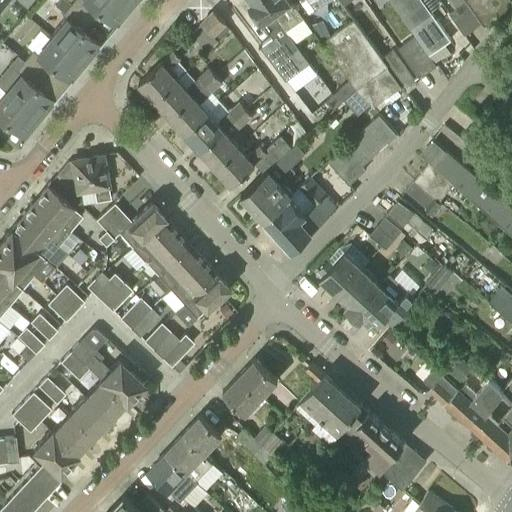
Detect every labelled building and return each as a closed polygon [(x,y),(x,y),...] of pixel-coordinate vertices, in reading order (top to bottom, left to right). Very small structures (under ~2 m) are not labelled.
[(58,0),(54,5),(63,12),(69,4),(63,0),(58,0)] [(116,24),(130,8),(120,0),(72,0),(69,4),(90,21),(97,12),(115,27),(116,25),(116,24)] [(310,62),(287,29),(285,30),(281,23),(279,25),(272,14),(276,12),(267,0),(251,0),(249,2),(273,37),(261,46),(285,80),(310,62)] [(285,30),(287,29),(304,17),(291,0),(267,0),(276,12),(272,14),(279,25),(281,23),(285,30)] [(422,0),(392,0),(417,35),(415,37),(428,55),(429,54),(450,40),(422,0)] [(453,18),(465,35),(482,23),(467,0),(456,7),(449,12),(453,18)] [(511,0),(466,0),(467,0),(482,23),(484,25),(498,15),(499,15),(511,0)] [(82,30),(90,21),(69,4),(63,12),(61,14),(65,18),(50,35),(84,63),(98,46),(98,47),(100,45),(82,30)] [(202,22),(214,35),(227,23),(214,11),(202,22)] [(402,85),(383,59),(355,18),(330,35),(323,41),(334,57),(351,79),(357,88),(372,106),(402,85)] [(330,35),(329,31),(325,24),(323,19),(311,24),(323,41),(330,35)] [(34,21),(21,37),(37,50),(50,34),(34,21)] [(219,40),(214,35),(202,22),(191,33),(208,50),(219,40)] [(70,80),(84,63),(50,35),(36,53),(32,50),(23,60),(44,77),(51,67),(69,82),(71,81),(70,80)] [(437,66),(429,54),(428,55),(415,37),(399,47),(419,77),(437,66)] [(394,50),(383,59),(402,85),(403,84),(407,91),(416,85),(394,50)] [(154,99),(179,77),(171,69),(180,58),(174,51),(138,82),(154,99)] [(36,86),(44,77),(23,60),(15,70),(19,73),(5,91),(38,119),(52,102),(53,102),(54,101),(36,86)] [(169,116),(216,73),(209,66),(188,87),(179,77),(154,99),(169,116)] [(201,102),(223,81),(216,73),(169,116),(185,133),(210,111),(201,102)] [(334,107),(347,97),(357,88),(351,79),(327,99),(334,107)] [(23,137),(38,119),(5,91),(0,96),(0,129),(6,123),(23,137)] [(200,150),(247,108),(240,100),(230,110),(221,101),(210,111),(185,133),(200,150)] [(216,167),(241,145),(232,135),(254,115),(247,108),(200,150),(216,167)] [(397,133),(384,118),(380,113),(371,121),(389,141),(397,133)] [(380,149),(389,141),(371,121),(362,129),(380,149)] [(492,160),(503,147),(472,121),(461,135),(492,160)] [(371,157),(380,149),(362,129),(353,137),(371,157)] [(266,170),(293,146),(280,133),(263,150),(259,145),(250,154),(241,145),(216,167),(232,184),(257,161),(266,170)] [(362,165),(371,157),(353,137),(345,145),(362,165)] [(263,218),(292,191),(276,174),(281,169),(284,172),(306,152),(297,143),(293,146),(266,170),(241,194),(263,218)] [(366,169),(362,165),(345,145),(327,160),(349,184),(366,169)] [(511,204),(463,163),(462,165),(447,152),(436,164),(456,181),(454,183),(511,233),(511,204)] [(110,198),(102,154),(71,160),(71,164),(74,179),(77,192),(81,192),(94,189),(96,201),(110,198)] [(456,181),(436,164),(434,166),(429,162),(415,179),(440,201),(454,183),(456,181)] [(71,164),(59,178),(57,181),(67,189),(74,179),(71,164)] [(292,191),(263,218),(292,249),(338,208),(309,177),(294,192),(292,191)] [(440,201),(415,179),(406,190),(433,213),(442,203),(440,201)] [(34,201),(69,230),(82,215),(47,186),(34,201)] [(403,224),(402,225),(400,228),(419,243),(425,236),(433,226),(415,211),(414,212),(398,199),(388,211),(403,224)] [(80,238),(69,230),(34,201),(22,215),(57,244),(68,252),(80,238)] [(104,227),(122,210),(115,201),(96,219),(104,227)] [(131,220),(122,210),(104,227),(106,229),(113,237),(117,233),(131,246),(164,216),(151,202),(131,220)] [(400,228),(402,225),(403,224),(388,211),(383,218),(398,231),(400,228)] [(56,245),(57,244),(22,215),(10,230),(44,258),(45,259),(56,245)] [(164,216),(131,246),(144,260),(177,230),(164,216)] [(390,240),(398,231),(383,218),(375,227),(370,233),(386,246),(390,240)] [(506,228),(500,223),(492,232),(498,237),(506,228)] [(106,244),(113,237),(106,229),(99,236),(106,244)] [(45,259),(44,258),(10,230),(0,242),(0,246),(33,274),(42,281),(54,267),(45,259)] [(144,260),(157,274),(190,244),(177,230),(144,260)] [(403,237),(395,247),(406,256),(414,246),(403,237)] [(170,288),(203,258),(190,244),(157,274),(152,279),(165,293),(170,288)] [(0,271),(21,289),(33,274),(0,246),(0,271)] [(338,293),(362,267),(344,251),(332,263),(328,259),(319,270),(323,274),(320,277),(338,293)] [(432,255),(424,264),(433,271),(440,263),(432,255)] [(203,258),(170,288),(183,302),(216,273),(203,258)] [(444,263),(427,284),(435,290),(452,269),(444,263)] [(352,314),(380,284),(362,267),(338,293),(349,303),(345,307),(352,314)] [(100,285),(109,277),(101,270),(93,278),(100,285)] [(0,295),(9,303),(21,289),(0,271),(0,295)] [(103,301),(123,280),(114,271),(109,277),(100,285),(93,278),(86,286),(103,301)] [(216,273),(183,302),(196,316),(229,287),(216,273)] [(380,284),(352,314),(360,320),(364,316),(375,326),(384,315),(393,323),(416,297),(407,289),(389,273),(380,284)] [(123,280),(103,301),(112,310),(132,289),(123,280)] [(55,293),(74,310),(84,300),(65,282),(55,293)] [(511,294),(502,286),(489,301),(511,319),(511,294)] [(65,320),(74,310),(55,293),(46,303),(65,320)] [(0,314),(9,303),(0,295),(0,314)] [(129,327),(150,305),(140,295),(119,317),(129,327)] [(219,308),(226,317),(233,311),(226,302),(219,308)] [(150,305),(129,327),(139,336),(160,314),(150,305)] [(57,329),(38,312),(29,321),(48,339),(57,329)] [(0,340),(9,329),(0,321),(0,340)] [(152,348),(170,330),(161,321),(143,340),(152,348)] [(44,343),(25,325),(16,335),(26,344),(35,353),(44,343)] [(161,357),(179,338),(170,330),(152,348),(161,357)] [(390,331),(381,340),(390,347),(398,338),(390,331)] [(179,338),(161,357),(178,372),(185,365),(178,358),(193,342),(184,332),(179,338)] [(99,378),(124,401),(125,401),(142,383),(116,358),(108,367),(100,359),(102,357),(82,338),(70,350),(88,367),(89,366),(100,377),(99,378)] [(35,353),(26,344),(21,348),(22,356),(27,361),(35,353)] [(79,377),(88,367),(70,350),(60,361),(78,378),(79,377)] [(448,370),(460,381),(473,366),(461,355),(448,370)] [(511,356),(509,361),(511,363),(511,376),(501,390),(489,379),(485,383),(500,396),(502,393),(511,401),(511,406),(511,407),(511,356)] [(239,374),(262,396),(278,379),(255,357),(239,374)] [(319,379),(324,373),(312,362),(306,369),(319,379)] [(458,388),(434,366),(422,379),(432,387),(430,390),(508,457),(508,458),(511,458),(511,407),(499,422),(487,412),(460,388),(459,387),(458,388)] [(338,430),(361,404),(324,373),(319,379),(310,389),(302,399),(338,430)] [(245,413),(262,396),(239,374),(222,391),(245,413)] [(63,392),(46,375),(38,385),(56,402),(63,392)] [(107,418),(124,401),(99,378),(83,395),(107,418)] [(500,396),(485,383),(478,392),(466,381),(460,388),(487,412),(500,396)] [(21,402),(39,419),(50,408),(32,390),(21,402)] [(91,435),(107,418),(83,395),(67,412),(91,435)] [(29,430),(39,419),(21,402),(11,413),(29,430)] [(382,468),(405,441),(361,404),(338,430),(367,454),(382,468)] [(75,452),(91,435),(67,412),(52,427),(51,426),(49,428),(75,452)] [(183,433),(213,462),(220,454),(212,446),(222,435),(200,415),(183,433)] [(262,445),(273,432),(265,424),(253,437),(262,445)] [(76,453),(75,452),(49,428),(32,447),(58,472),(76,453)] [(273,455),(262,445),(253,437),(244,428),(236,437),(252,451),(265,463),(273,455)] [(262,445),(273,455),(286,440),(275,430),(273,432),(262,445)] [(166,452),(196,480),(213,462),(183,433),(166,452)] [(2,437),(5,459),(18,458),(15,435),(2,437)] [(427,459),(416,450),(405,441),(382,468),(404,486),(427,459)] [(181,499),(184,495),(198,482),(196,480),(166,452),(148,470),(169,490),(170,489),(181,499)] [(50,489),(59,480),(41,464),(32,472),(50,489)] [(42,498),(50,489),(32,472),(24,481),(42,498)] [(358,481),(349,474),(343,482),(352,489),(358,481)] [(33,507),(42,498),(24,481),(16,490),(33,507)] [(20,511),(28,511),(33,507),(16,490),(7,499),(20,511)] [(455,511),(452,510),(453,508),(428,491),(413,511),(455,511)] [(108,511),(164,511),(166,511),(147,494),(136,506),(124,495),(108,511)] [(0,508),(3,511),(20,511),(7,499),(0,506),(0,508)] [(202,511),(195,505),(190,500),(179,511),(202,511)]
